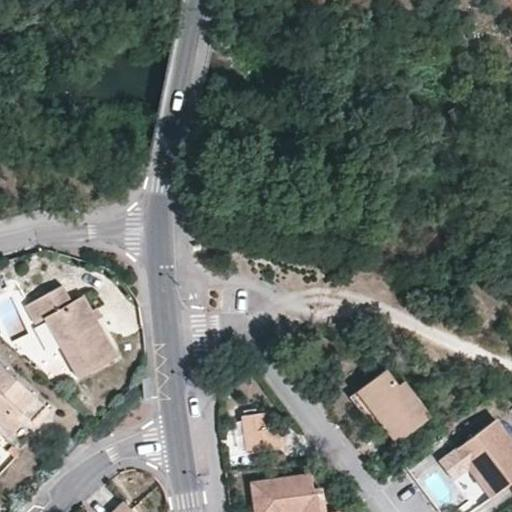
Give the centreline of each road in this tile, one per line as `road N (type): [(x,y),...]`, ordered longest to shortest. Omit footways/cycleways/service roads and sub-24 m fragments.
road 1 (residential): [(165,333),(231,328),(246,336),(386,511)]
road 2 (track): [(246,336),(313,301),(357,303),(511,371)]
road 3 (residential): [(160,229),(199,0)]
road 4 (residential): [(160,229),(0,242)]
road 5 (residential): [(52,511),(111,456),(178,439)]
